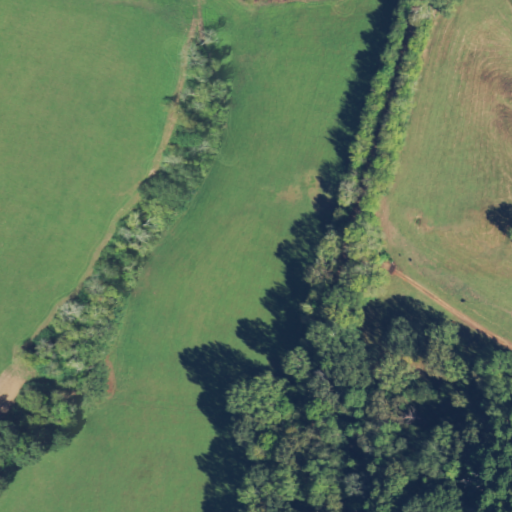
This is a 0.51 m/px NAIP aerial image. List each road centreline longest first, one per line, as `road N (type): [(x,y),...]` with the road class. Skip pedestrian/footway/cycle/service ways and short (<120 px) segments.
road 1 (residential): [(318,511),(293,448),(422,0)]
road 2 (residential): [(354,248),(511,347)]
